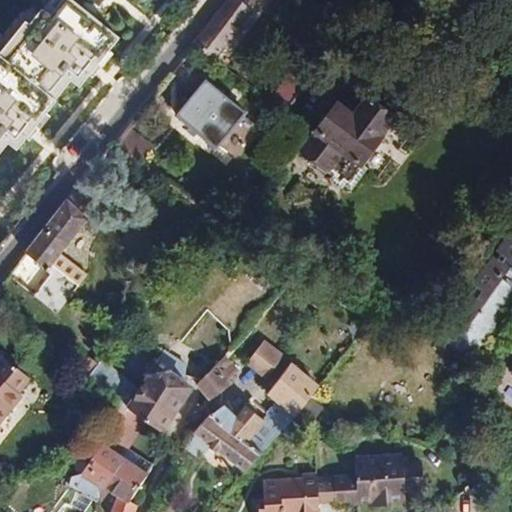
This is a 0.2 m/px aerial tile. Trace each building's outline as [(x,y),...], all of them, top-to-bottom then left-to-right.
[(80,87),(119,37),(72,0),(62,0),(50,16),(42,9),(29,24),(25,21),(0,53),(0,153),(9,143),(17,149),(72,80),(80,87)] [(215,61),(253,10),(240,0),(226,0),(191,45),(215,61)] [(288,111),(311,73),(294,63),(271,99),(288,111)] [(176,115),(226,155),(246,129),(238,123),(246,113),(206,80),(176,115)] [(366,96),(352,114),(340,105),(304,153),(332,174),(330,177),(330,183),(338,188),(344,188),(346,184),(352,189),(367,169),(363,166),(384,138),(381,136),(395,118),(366,96)] [(117,142),(140,160),(151,146),(128,129),(117,142)] [(95,207),(79,185),(26,252),(46,269),(95,207)] [(470,353),(511,295),(511,237),(442,333),(470,353)] [(247,363),(267,378),(284,356),(264,340),(247,363)] [(0,422),(22,395),(19,393),(30,378),(3,356),(0,359),(0,422)] [(139,389),(101,357),(87,375),(126,408),(139,389)] [(197,385),(210,399),(231,384),(227,379),(238,370),(225,357),(197,385)] [(156,361),(146,376),(147,377),(139,389),(126,408),(145,421),(160,431),(190,387),(169,373),(171,371),(156,361)] [(266,415),(282,428),(284,427),(293,416),(298,410),(308,397),(318,386),(291,363),(268,393),(277,401),(266,415)] [(310,420),(320,407),(308,397),(298,410),(310,420)] [(224,405),(211,415),(247,442),(265,421),(246,405),(236,416),(224,405)] [(104,445),(121,457),(145,421),(126,408),(117,425),(104,445)] [(208,417),(194,433),(245,470),(261,452),(247,442),(211,415),(208,417)] [(284,427),(293,435),(302,424),(293,416),(284,427)] [(83,511),(97,511),(100,487),(104,489),(124,459),(121,457),(104,445),(103,444),(82,473),(71,476),(69,484),(77,488),(71,506),(84,511),(83,511)] [(349,479),(349,475),(334,476),(334,481),(335,503),(336,505),(371,503),(372,507),(388,506),(387,501),(406,500),(405,493),(423,491),(421,461),(403,462),(403,454),(355,457),(356,479),(349,479)] [(124,459),(104,489),(117,497),(110,511),(135,511),(137,506),(129,501),(148,473),(125,458),(124,459)] [(303,477),(263,480),(264,498),(252,499),(253,511),(318,511),(318,504),(316,482),(316,473),(303,473),(303,477)] [(335,503),(334,481),(316,482),(318,504),(335,503)]
